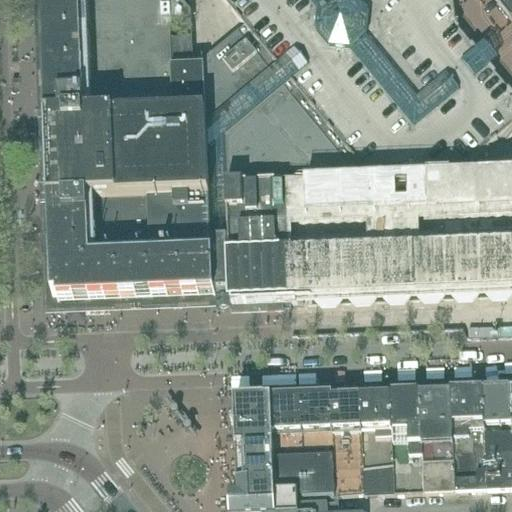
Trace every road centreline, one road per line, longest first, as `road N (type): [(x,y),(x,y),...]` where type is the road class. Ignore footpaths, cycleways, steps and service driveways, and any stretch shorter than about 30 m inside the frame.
road 1 (residential): [(480,348),(460,329),(107,343),(108,385)]
road 2 (residential): [(108,385),(464,373),(480,348)]
